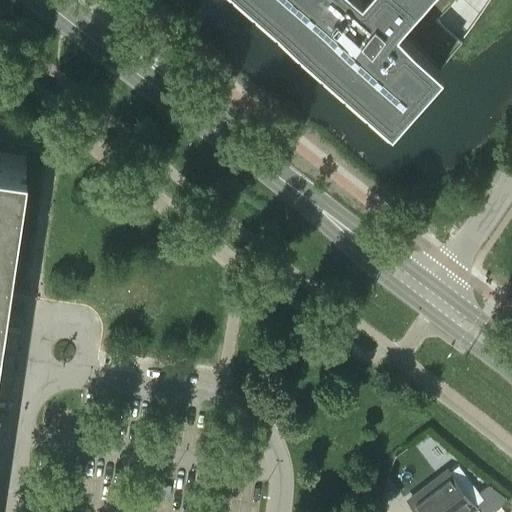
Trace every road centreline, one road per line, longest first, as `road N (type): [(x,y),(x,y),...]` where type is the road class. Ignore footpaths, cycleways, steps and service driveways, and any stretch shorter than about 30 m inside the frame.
road 1 (residential): [(9,511),(29,371),(181,386),(245,406),(279,462),(276,511)]
road 2 (tertiary): [(298,192),(41,0)]
road 3 (tertiary): [(298,192),(377,270),(511,377)]
road 4 (tertiary): [(511,344),(338,213),(298,192)]
